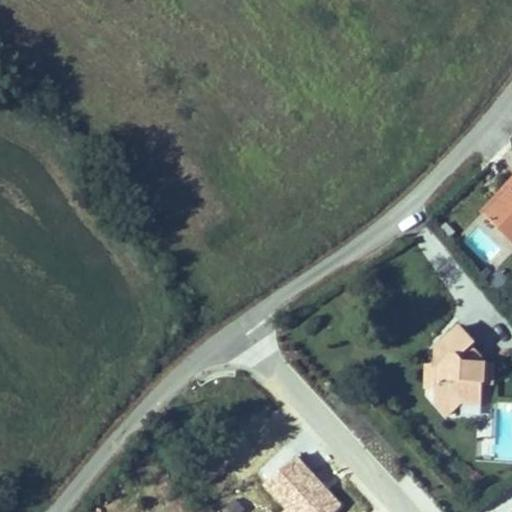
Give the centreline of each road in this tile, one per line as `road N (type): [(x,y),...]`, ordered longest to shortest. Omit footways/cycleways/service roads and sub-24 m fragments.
road 1 (residential): [(240,324),(398,214),(511,93)]
road 2 (residential): [(61,511),(178,378),(240,324)]
road 3 (residential): [(240,324),(404,511)]
